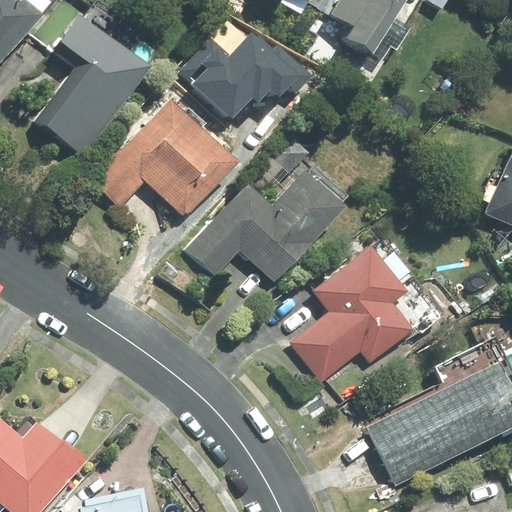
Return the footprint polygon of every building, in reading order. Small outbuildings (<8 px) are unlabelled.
[(0,0),(0,51),(30,17),(28,15),(37,4),(36,3),(37,0),(0,0)] [(392,1),(389,0),(264,0),(270,3),(271,0),(292,0),(298,3),(299,1),(320,14),(319,16),(340,29),(332,41),(358,56),(361,53),(375,61),(382,49),(388,52),(402,29),(382,17),(392,1)] [(76,157),(139,68),(64,16),(40,50),(65,67),(26,123),(76,157)] [(226,164),(157,101),(113,150),(110,148),(81,180),(114,210),(137,184),(176,219),(226,164)] [(511,134),(509,133),(475,215),(511,230),(511,134)] [(260,207),(235,186),(180,251),(211,277),(232,252),(269,283),(332,208),(290,173),(260,207)] [(304,291),(322,314),(284,343),(316,383),(353,353),(362,364),(402,332),(380,305),(394,293),(358,248),(304,291)] [(511,418),(483,364),(360,428),(391,487),(511,423),(511,418)] [(0,432),(0,511),(31,511),(73,461),(50,440),(47,444),(23,424),(9,440),(0,432)] [(132,511),(127,490),(70,502),(71,508),(67,509),(67,511),(132,511)]
